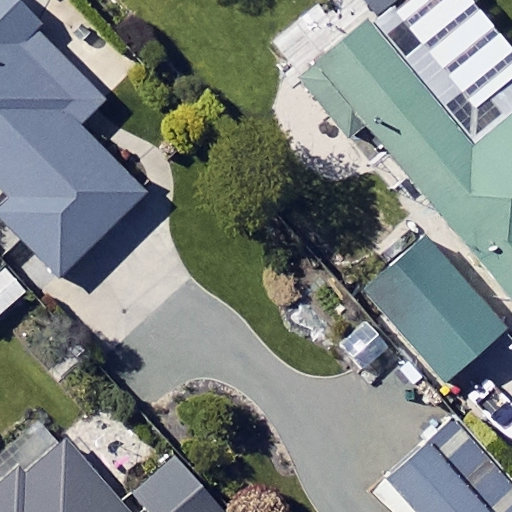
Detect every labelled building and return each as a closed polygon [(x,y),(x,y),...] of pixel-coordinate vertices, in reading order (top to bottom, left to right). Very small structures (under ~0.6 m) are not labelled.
[(137,61),(79,0),(0,0),(0,223),(49,276),(139,192),(72,121),(137,61)] [(351,126),(510,314),(511,312),(511,102),(459,147),(352,20),(284,77),(336,139),(351,126)] [(497,325),(418,231),(356,284),(434,378),(497,325)] [(511,511),(511,479),(433,410),(366,487),(395,511),(511,511)] [(0,482),(0,511),(212,511),(162,451),(106,498),(55,437),(0,482)]
